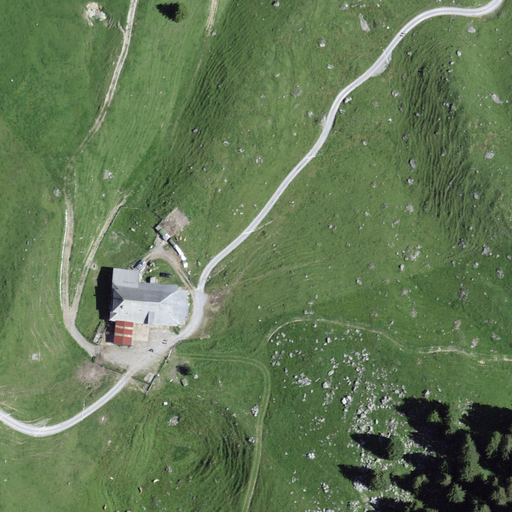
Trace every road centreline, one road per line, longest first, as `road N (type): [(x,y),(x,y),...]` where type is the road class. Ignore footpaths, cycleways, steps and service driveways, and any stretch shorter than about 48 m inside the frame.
road 1 (track): [(498,0),(484,10),(444,10),(414,22),(340,96),(322,140),(209,266),(195,318),(179,339)]
road 2 (track): [(136,370),(75,337),(64,277),(65,179),(107,107),(126,56),(133,0)]
road 3 (track): [(179,339),(52,430),(33,431),(0,412)]
